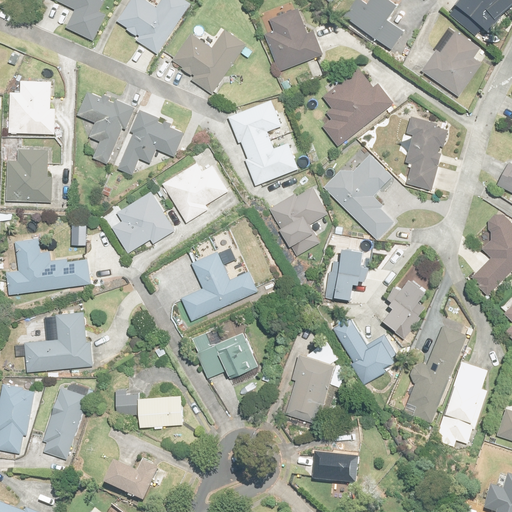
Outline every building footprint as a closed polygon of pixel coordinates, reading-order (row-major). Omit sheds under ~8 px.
[(101,9),(105,0),(57,0),(78,9),(69,27),(95,39),(107,12),(101,9)] [(158,53),(192,5),(185,0),(163,0),(160,6),(150,0),(132,0),(119,20),(142,36),(139,40),(158,53)] [(365,0),(354,0),(341,19),(388,52),(404,29),(388,18),(397,4),(391,0),(369,0),(368,2),(365,0)] [(511,0),(458,0),(459,0),(487,25),(511,5),(511,0)] [(276,29),(266,33),(279,71),(325,55),(316,31),(309,33),(299,6),(271,16),(276,29)] [(213,93),(246,41),(225,28),(213,47),(190,33),(173,60),(195,74),(192,79),(213,93)] [(422,70),(459,95),(488,51),(457,30),(442,53),(437,49),(422,70)] [(324,123),(340,144),(395,102),(382,86),(377,89),(361,67),(325,94),(333,104),(326,110),(332,117),(324,123)] [(22,92),(11,91),(10,134),(55,135),(56,108),(50,107),(51,80),(22,79),(22,92)] [(113,163),(135,106),(105,95),(104,97),(89,91),(80,115),(97,121),(90,139),(99,143),(94,156),(113,163)] [(273,102),(230,116),(239,142),(242,140),(248,157),(246,158),(255,186),(299,171),(288,140),(273,145),(268,130),(281,126),(273,102)] [(173,123),(139,110),(117,169),(133,175),(139,159),(151,164),(154,158),(167,163),(170,157),(175,159),(185,134),(170,128),(173,123)] [(441,145),(445,145),(449,127),(440,125),(441,122),(412,115),(408,132),(405,131),(401,152),(409,154),(408,162),(413,164),(408,184),(434,190),(443,152),(440,151),(441,145)] [(19,161),(8,160),(7,199),(53,201),(54,175),(49,175),(50,149),(19,148),(19,161)] [(196,164),(164,183),(186,222),(210,208),(207,204),(228,192),(203,149),(191,156),(196,164)] [(346,166),(325,186),(378,240),(396,222),(374,199),(395,179),(371,154),(352,172),(346,166)] [(511,161),(499,183),(511,189),(511,161)] [(314,183),(270,207),(298,257),(323,243),(312,224),(331,214),(314,183)] [(122,219),(112,226),(129,253),(152,239),(154,243),(176,229),(153,191),(118,213),(122,219)] [(511,270),(511,221),(506,215),(498,214),(491,217),(490,228),(488,225),(476,236),(484,245),(483,247),(493,258),(474,276),(489,292),(511,270)] [(8,273),(11,295),(93,284),(90,260),(70,263),(69,259),(53,261),(51,246),(38,248),(37,239),(16,242),(20,271),(8,273)] [(365,249),(344,246),(337,294),(351,296),(354,280),(366,282),(368,265),(363,264),(365,249)] [(182,299),(192,320),(258,289),(248,270),(231,278),(217,249),(192,260),(205,288),(182,299)] [(393,303),(395,305),(385,318),(396,326),(393,330),(405,339),(421,317),(419,316),(426,306),(420,302),(429,290),(412,277),(393,303)] [(86,347),(84,312),(58,314),(60,338),(27,340),(29,370),(92,366),(90,346),(86,347)] [(354,315),(334,327),(367,383),(390,370),(388,365),(397,360),(382,334),(369,341),(354,315)] [(410,402),(419,405),(415,414),(434,421),(468,334),(444,324),(428,363),(427,363),(426,363),(425,362),(424,362),(423,362),(422,363),(421,363),(420,363),(419,364),(418,364),(417,365),(416,365),(416,366),(415,366),(414,367),(414,368),(413,369),(413,370),(413,371),(412,372),(412,373),(412,374),(412,375),(412,376),(413,377),(413,378),(413,379),(414,380),(414,381),(415,382),(416,382),(416,383),(417,384),(410,402)] [(193,338),(199,351),(211,380),(231,372),(234,377),(260,366),(245,332),(215,345),(209,331),(193,338)] [(319,423),(337,362),(301,352),(294,378),(297,379),(287,414),(319,423)] [(437,440),(456,446),(457,443),(460,444),(459,447),(468,450),(488,390),(484,388),(490,370),(463,362),(437,440)] [(68,458),(92,389),(71,382),(68,388),(62,386),(45,435),(49,436),(45,450),(68,458)] [(37,389),(4,384),(0,409),(0,429),(1,430),(0,438),(0,449),(23,453),(26,434),(31,435),(37,389)] [(140,413),(140,425),(183,423),(182,394),(142,396),(142,392),(130,392),(130,388),(118,389),(119,414),(140,413)] [(511,407),(508,406),(499,435),(511,439),(511,407)] [(359,455),(317,453),(315,480),(358,483),(359,455)] [(168,472),(160,468),(146,460),(140,471),(118,459),(106,482),(142,501),(152,482),(160,486),(168,472)] [(511,511),(511,475),(507,489),(493,485),(486,509),(495,511),(511,511)] [(25,511),(22,511),(0,502),(0,511),(41,511),(28,506),(25,511)]
